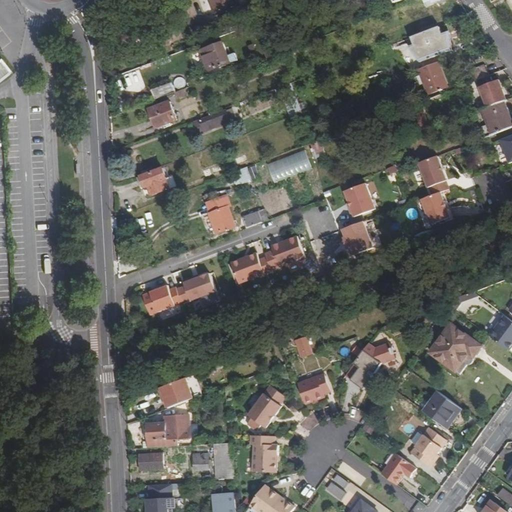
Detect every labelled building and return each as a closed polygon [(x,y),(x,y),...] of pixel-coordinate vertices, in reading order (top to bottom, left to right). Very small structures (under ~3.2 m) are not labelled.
[(239,6),(237,0),(210,0),(215,13),(215,14),(239,6)] [(431,23),(423,4),(404,11),(411,31),(431,23)] [(442,25),(412,36),(415,44),(412,45),(418,62),(456,48),(450,31),(444,33),(442,25)] [(388,46),(403,41),(399,31),(384,37),(388,46)] [(468,52),(479,47),(475,37),(463,41),(468,52)] [(219,43),(197,52),(204,72),(221,66),(227,64),(219,43)] [(222,70),(221,66),(204,72),(197,52),(191,54),(200,78),(222,70)] [(435,63),(419,70),(427,93),(446,86),(439,67),(436,67),(435,63)] [(471,82),(489,75),(485,64),(467,71),(471,82)] [(156,89),(160,98),(175,92),(172,83),(156,89)] [(185,88),(175,92),(178,100),(188,96),(185,88)] [(377,111),(392,106),(386,88),(370,94),(377,111)] [(511,122),(504,100),(482,108),(492,136),(511,127),(511,122)] [(158,126),(177,119),(171,101),(151,108),(158,126)] [(203,125),(204,128),(229,118),(226,111),(195,122),(197,127),(203,125)] [(511,136),(501,140),(510,164),(511,162),(511,136)] [(311,142),(315,158),(325,155),(321,140),(311,142)] [(268,164),(275,183),(314,168),(307,149),(268,164)] [(430,188),(433,196),(440,193),(447,190),(444,182),(445,182),(435,157),(419,164),(429,188),(430,188)] [(257,165),(238,170),(241,184),(261,179),(257,165)] [(142,177),(145,188),(150,186),(153,194),(170,187),(163,168),(142,177)] [(378,209),(368,183),(345,192),(349,203),(352,210),(349,211),(353,219),(378,209)] [(449,216),(440,193),(433,196),(421,200),(431,224),(449,216)] [(210,208),(230,201),(228,195),(208,203),(210,208)] [(212,214),(229,207),(232,206),(230,201),(210,208),(212,214)] [(229,207),(212,214),(210,214),(218,234),(237,227),(229,207)] [(244,216),(248,226),(263,221),(259,211),(244,216)] [(363,223),(343,231),(346,239),(344,239),(348,249),(349,249),(353,257),(373,249),(363,223)] [(265,256),(266,259),(271,272),(305,259),(297,238),(272,248),(273,252),(265,256)] [(332,265),(329,238),(316,239),(319,266),(332,265)] [(239,286),(272,273),(271,272),(266,259),(259,262),(257,255),(247,259),(247,260),(241,263),(241,261),(231,265),(239,286)] [(177,292),(183,306),(190,303),(190,304),(216,294),(209,276),(198,281),(192,283),(191,280),(182,284),(184,289),(177,292)] [(151,318),(183,306),(177,292),(177,290),(170,293),(169,289),(143,298),(151,318)] [(480,294),(461,294),(462,312),(469,312),(469,305),(480,305),(480,294)] [(511,321),(503,315),(488,336),(509,350),(511,345),(511,321)] [(442,332),(464,348),(469,352),(476,342),(450,322),(442,332)] [(451,366),(464,348),(442,332),(430,350),(451,366)] [(301,358),(314,355),(309,337),(296,340),(301,358)] [(376,348),(368,343),(353,365),(359,369),(367,376),(370,372),(373,374),(384,360),(394,356),(389,343),(376,348)] [(464,348),(451,366),(456,369),(469,352),(464,348)] [(367,376),(359,369),(350,381),(362,390),(370,378),(367,376)] [(312,403),(317,401),(326,397),(325,394),(332,392),(326,374),(298,385),(305,405),(312,403)] [(188,401),(180,380),(161,387),(167,401),(169,401),(171,407),(184,403),(188,401)] [(272,423),(276,417),(282,408),(274,402),(280,395),(270,388),(250,417),(267,429),(272,423)] [(424,411),(449,429),(463,409),(438,390),(424,411)] [(187,411),(184,403),(171,407),(164,410),(168,419),(187,411)] [(309,432),(315,425),(306,418),(301,424),(309,432)] [(369,421),(364,428),(371,434),(377,427),(369,421)] [(148,442),(149,447),(177,446),(177,440),(191,439),(190,427),(166,428),(166,423),(148,423),(148,442)] [(430,426),(411,452),(432,467),(450,440),(430,426)] [(274,437),(250,436),(250,446),(253,446),(252,474),(273,475),(277,471),(277,465),(274,465),(274,457),(277,457),(278,457),(279,443),(274,443),(274,437)] [(230,444),(217,444),(219,482),(233,481),(230,444)] [(165,453),(140,454),(140,464),(144,464),(144,469),(166,468),(165,453)] [(410,477),(417,468),(396,453),(381,473),(396,483),(404,473),(410,477)] [(208,454),(195,454),(196,470),(208,469),(208,454)] [(337,474),(333,480),(344,488),(348,482),(337,474)] [(235,511),(233,481),(219,482),(220,495),(213,495),(214,511),(235,511)] [(327,488),(342,499),(346,492),(332,482),(327,488)] [(291,511),(295,508),(265,486),(250,506),(258,511),(291,511)] [(348,490),(341,502),(353,509),(360,497),(348,490)] [(511,496),(503,490),(499,496),(511,505),(511,496)] [(149,500),(149,511),(172,511),(172,507),(175,507),(175,498),(149,500)] [(352,511),(376,511),(361,501),(352,511)] [(506,511),(491,501),(483,511),(506,511)]
